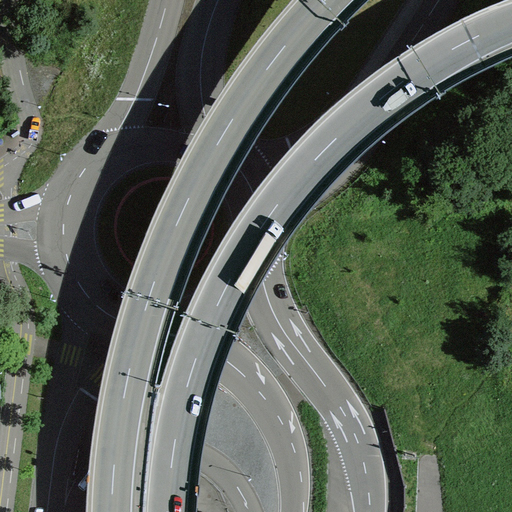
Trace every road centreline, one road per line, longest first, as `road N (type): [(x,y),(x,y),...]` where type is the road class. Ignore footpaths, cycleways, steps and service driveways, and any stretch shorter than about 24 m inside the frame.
road 1 (motorway): [(166,511),(196,362),(222,296),(269,217),(318,157),(403,80),(511,21)]
road 2 (motorway): [(325,0),(236,108),(161,257),(130,358),(111,511)]
road 3 (motorway): [(367,511),(358,438),(276,318),(256,250)]
road 4 (motorway): [(66,511),(97,470),(154,446),(212,463),(252,511)]
road 5 (motorway): [(173,328),(258,390),(298,472),(297,511)]
road 6 (secondary): [(257,224),(341,142),(379,90)]
road 7 (primary): [(167,0),(134,98),(101,160)]
road 8 (secondary): [(379,90),(313,138),(233,170)]
road 9 (primary): [(217,155),(201,66),(218,0)]
road 10 (secondary): [(83,288),(67,431)]
road 11 (secondary): [(67,431),(101,375),(145,327)]
road 12 (primary): [(217,155),(158,138),(101,160)]
road 13 (primary): [(173,328),(218,311),(236,294),(256,250)]
